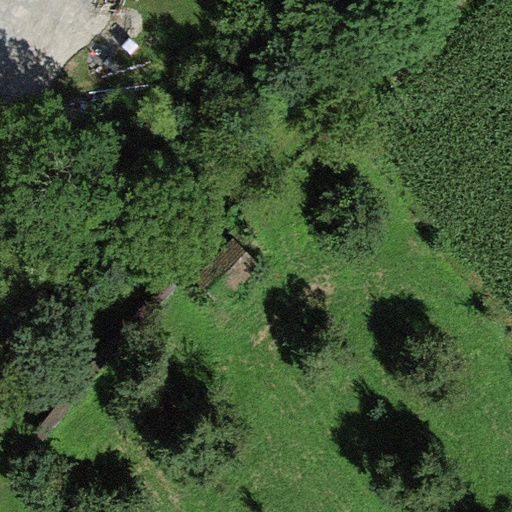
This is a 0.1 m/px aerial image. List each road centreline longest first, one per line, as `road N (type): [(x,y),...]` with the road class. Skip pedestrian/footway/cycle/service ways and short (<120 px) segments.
road 1 (track): [(439,0),(270,136),(0,423)]
road 2 (residential): [(64,0),(0,114)]
